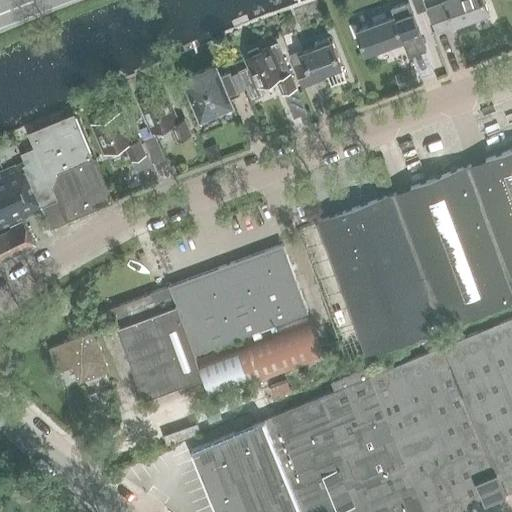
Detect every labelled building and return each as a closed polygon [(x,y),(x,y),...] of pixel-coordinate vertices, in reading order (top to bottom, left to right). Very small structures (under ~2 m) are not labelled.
[(393,16),(357,29),(365,52),(402,39),(408,56),(426,50),(408,0),(390,6),(393,16)] [(411,0),(417,13),(426,9),(422,0),(411,0)] [(436,32),(488,12),(483,0),(443,0),(444,2),(427,8),(436,32)] [(331,40),(302,51),(290,55),(297,76),(301,87),(326,78),(324,73),(341,67),(331,40)] [(246,54),(246,55),(243,57),(247,67),(239,71),(251,99),(262,94),(258,87),(276,80),(282,95),(296,89),(289,72),(288,73),(276,42),(246,54)] [(230,103),(227,98),(238,94),(228,72),(218,76),(214,67),(185,79),(201,115),(230,103)] [(184,118),(175,122),(162,92),(141,101),(155,132),(169,126),(176,142),(192,135),(184,118)] [(117,111),(93,121),(106,153),(124,145),(131,161),(146,154),(138,137),(130,141),(117,111)] [(28,136),(33,149),(20,154),(24,162),(22,163),(40,206),(57,199),(65,220),(110,202),(74,117),(28,136)] [(153,131),(141,135),(153,163),(164,159),(153,131)] [(221,155),(218,149),(209,145),(203,147),(208,160),(221,155)] [(511,149),(467,166),(511,288),(511,149)] [(22,163),(20,164),(20,162),(0,171),(0,227),(41,209),(40,206),(22,163)] [(315,221),(316,223),(298,230),(347,361),(365,354),(368,364),(390,355),(438,336),(435,328),(511,298),(511,288),(467,166),(384,197),(315,221)] [(0,260),(35,244),(34,243),(22,220),(0,231),(0,260)] [(176,303),(195,353),(307,312),(282,244),(169,285),(176,304),(176,303)] [(164,287),(151,292),(109,308),(116,326),(117,326),(143,398),(202,376),(194,356),(196,355),(195,353),(176,303),(176,304),(169,285),(164,287)] [(212,400),(326,358),(310,316),(196,358),(212,400)] [(511,316),(473,332),(511,426),(511,316)] [(78,382),(108,370),(93,330),(48,347),(58,372),(72,366),(78,382)] [(457,511),(511,489),(511,426),(473,332),(388,367),(384,359),(377,362),(377,361),(373,363),(373,364),(366,367),(365,366),(361,367),(362,368),(355,371),(354,370),(350,372),(351,373),(347,374),(346,374),(342,375),(343,376),(330,381),(333,390),(263,419),(263,420),(252,424),(236,431),(192,449),(217,511),(457,511)] [(236,431),(252,424),(248,416),(233,423),(236,431)]
